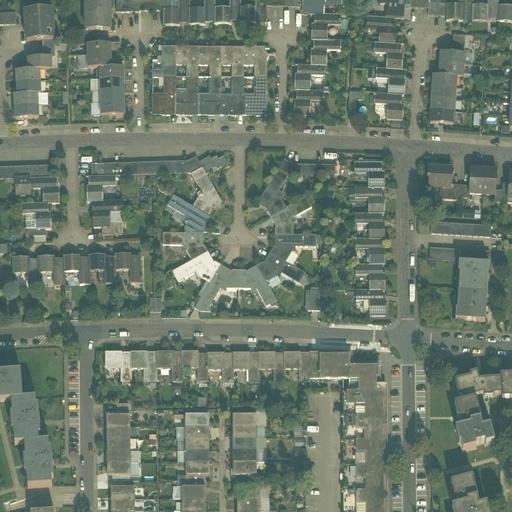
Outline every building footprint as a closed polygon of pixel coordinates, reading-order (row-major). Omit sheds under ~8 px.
[(179,24),(189,24),(189,10),(189,0),(178,0),(178,11),(164,11),(163,11),(163,12),(163,27),(179,27),(179,24)] [(164,0),(164,11),(178,11),(178,0),(163,0),(164,0)] [(205,22),(215,22),(215,8),(214,0),(204,0),(205,10),(189,10),(189,24),(189,26),(205,26),(205,22)] [(231,21),(240,21),(240,9),(240,0),(229,0),(230,8),(215,8),(215,22),(215,24),(231,24),(231,21)] [(255,0),(256,9),(240,9),(240,21),(240,24),(256,24),(256,20),(266,20),(266,7),(266,0),(255,0)] [(311,16),(316,16),(325,17),(326,6),(342,6),(342,0),(302,0),(303,8),(303,9),(311,9),(311,16)] [(387,7),(386,20),(393,20),(403,21),(404,8),(411,9),(411,0),(380,0),(380,7),(387,7)] [(462,0),(462,6),(456,6),(447,6),(446,18),(446,22),(462,22),(462,19),(472,19),(472,7),(472,0),(462,0)] [(487,20),(497,20),(498,8),(498,0),(487,0),(487,8),(472,7),(472,19),(472,23),(487,23),(487,20)] [(86,30),(86,32),(94,31),(112,31),(112,5),(86,6),(86,30)] [(511,8),(498,8),(497,20),(497,24),(511,24),(511,8)] [(25,11),(25,27),(51,26),(50,10),(25,11)] [(311,42),(315,42),(326,42),(326,27),(341,27),(341,17),(325,17),(316,16),(315,26),(311,26),(311,42)] [(378,30),(378,45),(394,46),(395,30),(392,30),(393,20),(386,20),(367,18),(366,29),(378,30)] [(52,41),(51,26),(25,27),(26,42),(42,41),(52,41)] [(80,31),(80,39),(94,39),(94,31),(86,32),(86,30),(80,31)] [(310,51),(310,67),(325,68),(326,68),(327,53),(340,53),(341,42),(326,42),(315,42),(315,51),(310,51)] [(387,56),(386,71),(402,72),(403,56),(400,56),(400,46),(394,46),(378,45),(375,44),(374,55),(387,56)] [(87,46),(88,58),(111,58),(111,45),(95,46),(87,46)] [(165,79),(175,79),(175,68),(175,49),(162,49),(162,63),(163,63),(163,73),(153,73),(153,79),(165,79)] [(175,49),(175,68),(188,68),(188,79),(198,79),(198,68),(198,49),(175,49)] [(198,49),(198,68),(211,68),(211,79),(220,79),(220,68),(221,50),(198,49)] [(221,50),(220,68),(233,68),(233,79),(243,79),(243,68),(243,50),(221,50)] [(243,50),(243,68),(256,68),(256,80),(266,80),(266,55),(263,55),(263,50),(243,50)] [(439,54),(439,65),(463,67),(464,56),(456,55),(444,54),(439,54)] [(28,60),(29,72),(40,71),(52,71),(52,58),(43,59),(28,60)] [(79,70),(88,70),(88,58),(80,58),(78,58),(78,69),(79,69),(79,70)] [(88,70),(100,70),(111,69),(111,58),(88,58),(88,70)] [(439,65),(438,77),(456,78),(462,79),(463,67),(439,65)] [(295,92),(298,92),(309,93),(310,78),(324,78),(325,68),(310,67),(298,67),(298,76),(295,76),(295,92)] [(100,70),(100,81),(124,81),(123,69),(111,69),(100,70)] [(389,82),(388,96),(400,97),(403,97),(404,82),(401,82),(402,72),(386,71),(376,70),(375,81),(389,82)] [(41,83),(40,71),(29,72),(17,72),(17,84),(41,83)] [(432,77),(432,89),(456,90),(456,78),(438,77),(432,77)] [(166,113),(175,113),(175,96),(175,79),(165,79),(165,96),(152,96),(152,116),(162,116),(162,117),(166,117),(166,113)] [(188,79),(188,96),(175,96),(175,113),(175,116),(184,116),(184,117),(189,117),(189,114),(198,114),(198,97),(198,79),(188,79)] [(220,79),(211,79),(210,97),(198,97),(198,114),(198,117),(206,117),(211,117),(211,114),(220,114),(220,97),(220,79)] [(243,79),(233,79),(233,97),(220,97),(220,114),(220,117),(229,117),(229,118),(233,118),(233,114),(243,114),(243,97),(243,79)] [(256,80),(255,80),(255,97),(243,97),(243,114),(243,117),(252,117),(252,118),(256,118),(256,114),(265,115),(266,80),(256,80)] [(93,94),(101,94),(100,81),(92,81),(92,82),(90,82),(91,94),(93,94)] [(100,81),(101,94),(124,93),(124,81),(100,81)] [(41,95),(41,83),(17,84),(18,96),(38,95),(41,95)] [(432,89),(431,101),(455,102),(456,90),(432,89)] [(324,93),(309,93),(298,92),(298,102),(294,102),(294,118),(309,118),(310,103),(323,103),(324,93)] [(101,94),(101,105),(124,105),(124,93),(101,94)] [(38,107),(38,95),(18,96),(15,96),(15,108),(38,107)] [(399,107),(400,97),(388,96),(374,95),(374,106),(387,107),(386,123),(402,124),(403,107),(399,107)] [(348,117),(355,118),(356,101),(349,100),(348,117)] [(431,101),(430,113),(454,114),(455,102),(431,101)] [(93,118),(101,118),(101,105),(92,105),(92,116),(93,118)] [(124,117),(124,105),(101,105),(101,118),(124,117)] [(39,119),(38,107),(15,108),(16,120),(39,119)] [(453,126),(454,114),(430,113),(429,124),(453,126)] [(209,158),(204,161),(210,172),(216,168),(211,161),(209,158)] [(216,168),(217,171),(222,169),(217,158),(211,161),(216,168)] [(223,169),(224,172),(229,169),(223,158),(218,161),(223,169)] [(196,159),(187,163),(187,175),(192,176),(202,170),(199,164),(196,159)] [(205,174),(210,172),(204,161),(199,164),(202,170),(205,174)] [(288,177),(293,178),(293,166),(284,161),(278,171),(288,177)] [(368,175),(368,190),(380,190),(384,190),(384,174),(380,174),(380,164),(354,164),(354,175),(368,175)] [(335,166),(322,166),(322,178),(335,179),(335,166)] [(440,190),(442,190),(451,190),(452,187),(453,170),(427,169),(427,180),(429,180),(428,189),(440,190)] [(199,198),(193,209),(207,217),(208,218),(212,212),(210,209),(221,204),(205,174),(202,170),(192,176),(204,197),(201,198),(199,198)] [(270,219),(272,218),(286,210),(280,199),(278,200),(275,198),(288,177),(278,171),(258,204),(269,210),(267,213),(270,219)] [(495,197),(495,192),(496,172),(470,171),(469,188),(468,196),(470,196),(495,197)] [(90,187),(116,186),(115,177),(114,177),(108,178),(103,178),(97,178),(86,178),(86,179),(90,179),(90,187)] [(32,180),(29,180),(29,191),(30,191),(43,190),(43,205),(47,205),(59,205),(59,189),(55,189),(55,180),(58,180),(58,179),(50,179),(44,179),(38,180),(32,180)] [(31,197),(30,191),(29,191),(29,180),(26,180),(20,180),(15,180),(16,197),(31,197)] [(87,204),(96,203),(103,203),(102,189),(116,188),(116,186),(90,187),(90,188),(87,188),(87,204)] [(458,187),(452,187),(451,190),(442,190),(442,202),(457,202),(457,199),(458,187)] [(368,201),(368,216),(381,215),(384,215),(384,199),(380,199),(380,190),(368,190),(354,190),(354,201),(368,201)] [(201,227),(207,217),(193,209),(173,198),(168,207),(189,220),(187,223),(185,223),(185,236),(202,236),(203,236),(203,229),(201,227)] [(275,237),(276,237),(293,237),(293,224),(291,224),(290,221),(311,209),(305,199),(286,210),(272,218),(278,229),(275,230),(275,237)] [(122,203),(103,203),(96,203),(97,213),(93,213),(94,229),(102,229),(109,229),(109,228),(109,214),(122,214),(122,203)] [(47,214),(47,205),(43,205),(21,206),(22,217),(35,216),(35,230),(35,231),(45,231),(51,231),(51,214),(47,214)] [(368,226),(369,241),(381,241),(384,241),(384,225),(381,225),(381,215),(368,216),(355,216),(355,226),(368,226)] [(431,236),(448,237),(449,225),(432,224),(431,236)] [(448,237),(472,238),(473,226),(449,225),(448,237)] [(481,227),(473,226),(472,238),(490,239),(491,235),(491,227),(481,227)] [(102,229),(102,237),(122,236),(122,228),(109,228),(109,229),(102,229)] [(25,230),(26,238),(45,238),(45,231),(35,231),(35,230),(25,230)] [(202,248),(202,236),(185,236),(163,235),(163,247),(187,247),(187,250),(186,251),(192,263),(207,255),(208,254),(204,248),(202,248)] [(270,255),(271,255),(285,264),(292,253),(290,252),(291,248),(315,249),(315,237),(293,237),(276,237),(276,249),(273,249),(270,255)] [(369,251),(369,266),(381,266),(385,266),(384,250),(381,250),(381,241),(369,241),(355,241),(355,252),(369,251)] [(429,262),(453,263),(453,251),(430,250),(429,262)] [(490,254),(453,251),(453,263),(460,264),(489,265),(490,254)] [(115,256),(115,260),(115,272),(130,272),(130,285),(141,285),(140,255),(139,255),(140,259),(130,259),(130,256),(115,256)] [(212,265),(207,255),(192,263),(172,274),(178,284),(199,272),(201,274),(200,276),(211,283),(220,268),(221,267),(215,264),(212,265)] [(257,268),(257,269),(265,283),(277,277),(276,275),(277,273),(299,285),(305,275),(285,264),(271,255),(265,266),(262,265),(257,268)] [(90,286),(90,273),(89,261),(80,261),(79,257),(64,258),(64,261),(64,274),(79,273),(80,287),(90,286)] [(90,273),(98,273),(105,272),(105,284),(105,286),(116,285),(115,272),(115,260),(105,260),(105,257),(89,257),(89,261),(90,273)] [(65,287),(64,274),(64,261),(54,262),(54,258),(38,259),(38,262),(39,275),(53,274),(54,288),(65,287)] [(39,288),(39,275),(38,262),(29,263),(29,259),(12,260),(13,276),(28,275),(28,288),(39,288)] [(463,274),(462,293),(487,294),(489,265),(460,264),(459,274),(463,274)] [(369,277),(369,292),(381,292),(385,292),(385,276),(381,276),(381,266),(369,266),(355,267),(356,277),(369,277)] [(231,275),(220,268),(211,283),(200,302),(210,308),(223,287),(225,288),(225,290),(238,290),(239,272),(232,272),(231,275)] [(245,272),(239,272),(238,290),(251,290),(251,288),(254,287),(266,308),(276,303),(265,283),(257,269),(247,275),(245,272)] [(381,301),(381,292),(369,292),(356,292),(356,302),(369,302),(369,317),(385,317),(385,301),(381,301)] [(319,294),(310,293),(308,296),(308,312),(319,312),(319,294)] [(485,324),(487,294),(462,293),(461,312),(457,312),(456,322),(485,324)] [(200,314),(210,314),(210,308),(200,302),(195,311),(200,314)] [(208,383),(208,372),(208,357),(198,357),(198,353),(182,354),(182,358),(182,370),(197,370),(197,384),(208,383)] [(131,384),(131,371),(131,358),(122,358),(122,354),(105,354),(105,371),(121,371),(121,384),(131,384)] [(157,384),(157,371),(157,358),(147,358),(147,354),(131,354),(131,358),(131,371),(146,371),(146,384),(157,384)] [(182,384),(182,370),(182,358),(173,358),(173,354),(156,354),(157,358),(157,371),(172,371),(172,384),(182,384)] [(284,355),(284,358),(284,372),(299,371),(299,384),(310,384),(310,381),(310,358),(300,358),(300,354),(284,355)] [(233,385),(233,372),(233,359),(224,359),(224,355),(208,355),(208,357),(208,372),(223,372),(223,385),(233,385)] [(259,385),(259,372),(259,359),(249,359),(249,355),(233,355),(233,359),(233,372),(248,372),(248,385),(259,385)] [(284,385),(284,372),(284,358),(275,358),(275,355),(258,355),(259,359),(259,372),(274,372),(274,385),(284,385)] [(310,381),(349,381),(350,381),(350,368),(349,357),(310,357),(310,358),(310,381)] [(349,381),(349,387),(376,387),(376,368),(350,368),(350,381),(349,381)] [(376,368),(376,387),(349,387),(349,393),(383,393),(387,392),(387,388),(380,388),(380,368),(376,368)] [(483,397),(501,396),(500,380),(479,381),(477,373),(470,375),(470,378),(456,382),(462,404),(455,406),(462,430),(457,431),(463,454),(477,450),(476,447),(493,443),(489,428),(482,430),(480,423),(482,422),(475,398),(483,396),(483,397)] [(0,375),(0,403),(12,403),(23,402),(21,374),(0,375)] [(502,400),(511,399),(511,375),(500,377),(500,380),(501,396),(502,400)] [(383,511),(383,393),(349,393),(342,393),(343,511),(383,511)] [(36,401),(23,402),(12,403),(13,417),(11,417),(12,433),(14,433),(15,447),(24,446),(40,445),(39,437),(41,437),(39,408),(37,408),(36,401)] [(106,417),(107,430),(130,429),(130,417),(129,417),(117,417),(106,417)] [(185,417),(185,429),(209,429),(209,420),(209,417),(185,417)] [(233,425),(233,429),(256,429),(256,417),(233,417),(233,425)] [(298,432),(304,432),(303,428),(293,428),(294,438),(298,437),(298,432)] [(107,430),(107,441),(130,441),(130,429),(107,430)] [(185,429),(185,441),(209,441),(209,432),(209,429),(185,429)] [(233,436),(233,441),(256,440),(256,429),(233,429),(233,436)] [(233,447),(233,453),(256,452),(256,440),(233,441),(233,447)] [(107,441),(107,453),(130,453),(130,450),(130,441),(107,441)] [(185,441),(186,453),(209,453),(209,443),(209,441),(185,441)] [(49,444),(40,445),(24,446),(25,460),(23,460),(25,476),(26,476),(27,490),(52,488),(52,481),(54,481),(52,451),(50,451),(49,444)] [(233,461),(233,464),(256,464),(256,452),(233,453),(233,461)] [(107,453),(107,465),(130,465),(130,453),(107,453)] [(186,453),(186,465),(209,465),(209,455),(209,453),(186,453)] [(256,477),(256,464),(233,464),(233,472),(233,477),(256,477)] [(130,477),(130,465),(107,465),(107,478),(112,477),(130,477)] [(209,467),(209,465),(186,465),(186,477),(205,477),(209,477),(209,467)] [(488,511),(487,505),(479,508),(477,500),(478,500),(472,478),(452,484),(459,508),(454,509),(454,511),(488,511)] [(111,489),(111,502),(135,501),(135,489),(124,489),(112,489),(111,489)] [(182,489),(182,501),(205,501),(205,492),(205,489),(186,489),(182,489)] [(237,489),(237,501),(261,501),(261,489),(237,489)] [(111,502),(111,511),(134,511),(135,501),(111,502)] [(182,501),(182,511),(205,511),(205,503),(205,501),(182,501)] [(237,501),(237,511),(260,511),(261,501),(237,501)]
